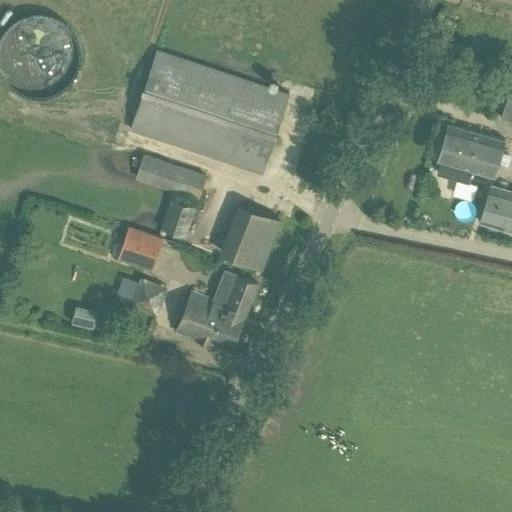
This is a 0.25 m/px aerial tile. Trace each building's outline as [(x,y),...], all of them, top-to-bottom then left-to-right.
[(290,94),(156,49),(130,129),(263,173),(290,94)] [(511,119),(511,84),(502,117),(511,119)] [(506,141),(450,124),(440,159),(445,161),(442,168),(460,173),(459,178),(468,180),(472,169),(496,176),(506,141)] [(198,200),(207,174),(144,153),(136,178),(198,200)] [(511,230),(511,189),(491,183),(480,221),(511,230)] [(187,236),(197,205),(171,197),(161,227),(187,236)] [(223,253),(230,256),(261,268),(280,220),(242,204),(223,253)] [(152,272),(163,240),(128,228),(118,261),(152,272)] [(175,331),(231,352),(257,282),(224,270),(221,279),(213,298),(191,290),(175,331)] [(98,309),(74,303),(70,319),(94,325),(98,309)]
